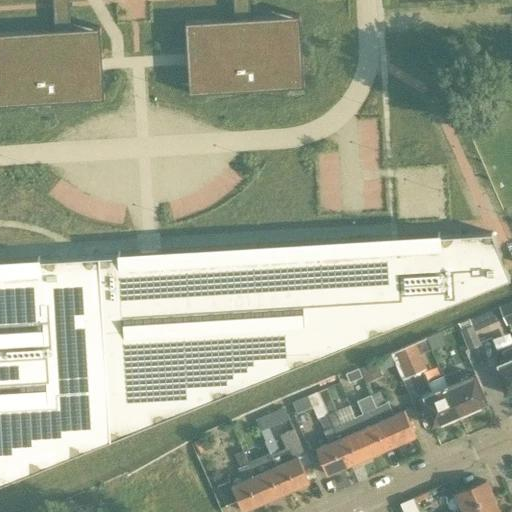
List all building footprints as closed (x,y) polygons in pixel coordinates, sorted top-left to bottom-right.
[(56,8),(56,23),(0,26),(0,98),(106,92),(105,74),(104,64),(103,53),(101,20),(71,22),(70,8),(70,5),(70,3),(69,0),(235,0),(236,12),(186,15),(188,50),(188,59),(189,72),(190,87),(305,79),(302,37),(301,8),(251,11),(250,0),(55,0),(55,3),(55,5),(56,8)] [(97,256),(108,440),(509,278),(491,232),(439,235),(439,233),(393,235),(146,250),(117,252),(118,255),(97,256)] [(0,483),(108,440),(97,256),(38,260),(38,257),(0,258),(0,483)] [(511,302),(500,308),(499,308),(503,317),(506,324),(511,321),(511,302)] [(499,308),(500,308),(499,305),(468,319),(471,326),(473,325),(475,330),(503,317),(499,308)] [(480,344),(475,330),(473,325),(471,326),(462,329),(470,348),(480,344)] [(428,346),(425,338),(391,353),(402,378),(429,367),(421,349),(428,346)] [(511,344),(501,350),(506,361),(494,366),(506,394),(511,391),(511,344)] [(443,376),(462,418),(471,414),(469,411),(488,403),(475,375),(464,379),(460,368),(443,376)] [(358,369),(345,374),(349,383),(361,378),(358,369)] [(420,399),(421,401),(432,427),(450,419),(451,422),(462,418),(443,376),(428,382),(433,393),(420,399)] [(370,394),(393,447),(415,437),(404,411),(394,415),(388,401),(383,403),(378,390),(370,394)] [(362,430),(373,455),(393,447),(370,394),(362,397),(368,410),(366,411),(372,425),(362,430)] [(260,430),(287,493),(309,483),(298,457),(304,454),(293,428),(280,433),(286,448),(279,451),(268,426),(288,417),(283,406),(256,418),(261,429),(260,430)] [(327,414),(333,427),(341,423),(335,409),(327,413),(327,414)] [(349,466),(338,440),(333,427),(327,414),(319,418),(330,443),(316,450),(327,475),(349,466)] [(349,466),(373,455),(362,430),(356,417),(341,423),(333,427),(338,440),(349,466)] [(248,462),(265,502),(287,493),(260,430),(251,433),(261,456),(248,462)] [(265,502),(248,462),(237,467),(243,480),(232,485),(243,511),(265,502)] [(224,507),(238,501),(232,485),(229,480),(215,486),(224,507)] [(476,511),(473,504),(491,497),(484,481),(456,494),(462,507),(451,511),(449,511),(476,511)] [(422,511),(416,495),(401,501),(405,511),(422,511)] [(497,511),(491,497),(473,504),(476,511),(497,511)]
